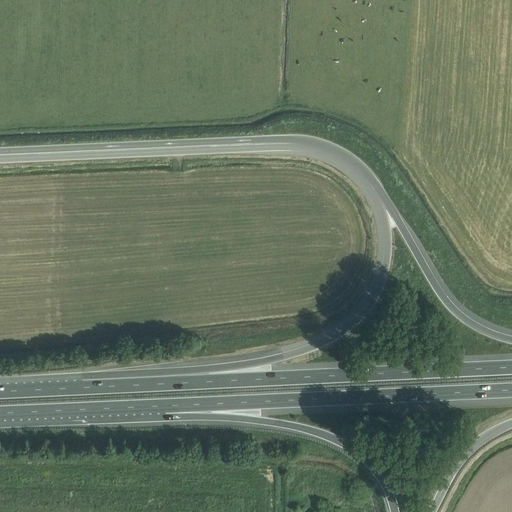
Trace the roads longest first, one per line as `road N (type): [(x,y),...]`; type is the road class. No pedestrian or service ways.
road 1 (motorway): [(511,368),(79,388)]
road 2 (motorway): [(375,191),(387,242),(381,280),(360,317),(340,333),(251,363),(79,388)]
road 3 (motorway): [(0,155),(310,145),(345,161),(375,191)]
road 4 (motorway): [(164,406),(511,390)]
road 5 (motorway): [(164,406),(292,423),(343,443),(383,479),(394,511)]
road 6 (motorway): [(511,340),(454,312),(375,191)]
road 7 (motorway): [(0,414),(164,406)]
road 8 (motorway): [(432,511),(466,453),(511,423)]
